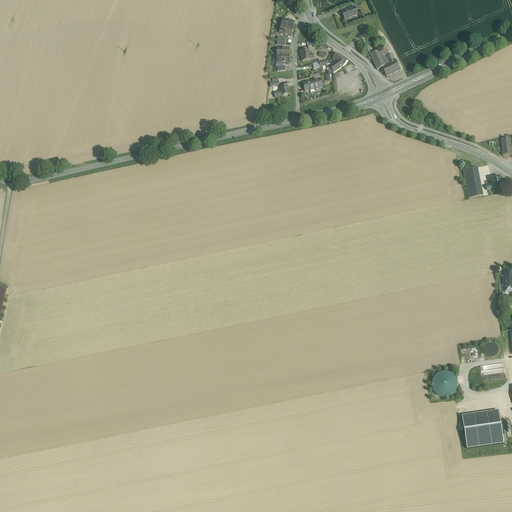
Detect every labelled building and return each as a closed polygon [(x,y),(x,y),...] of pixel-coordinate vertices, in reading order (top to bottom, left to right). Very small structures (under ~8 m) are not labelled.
[(351,10),(342,13),(345,21),(349,19),(349,18),(358,15),(355,7),(350,9),(351,10)] [(295,24),(283,21),(281,27),(293,30),(295,24)] [(293,30),(281,27),(280,34),(291,37),(293,30)] [(377,71),(382,69),(382,68),(389,65),(386,58),(382,50),(373,54),(365,38),(362,40),(377,71)] [(308,50),(300,52),(301,56),(303,62),(310,60),(309,56),(308,50)] [(336,64),(331,68),(333,73),(345,65),(348,62),(337,54),(333,60),(335,61),(337,63),(336,64)] [(390,56),(386,58),(389,65),(382,68),(382,69),(386,77),(400,71),(397,64),(397,63),(396,63),(392,55),(390,56)] [(337,63),(335,61),(331,65),(326,66),(327,75),(333,73),(331,68),(336,64),(337,63)] [(320,67),(319,62),(313,64),(313,66),(308,67),(308,70),(320,68),(320,67)] [(314,82),(303,84),(305,92),(311,91),(314,90),(320,89),(319,85),(322,84),(321,80),(314,82)] [(288,87),(280,88),(281,92),(274,93),(275,98),(290,95),(288,87)] [(510,139),(501,140),(503,156),(511,155),(510,139)] [(477,168),(463,171),(469,199),(483,196),(477,168)] [(500,178),(491,180),(492,185),(486,187),(487,191),(502,188),(500,178)] [(511,278),(511,279),(511,276),(505,276),(505,279),(503,279),(504,293),(511,292),(511,278)] [(497,354),(498,351),(497,348),(496,345),(493,344),(490,343),(487,344),(485,345),(483,348),(483,351),(483,354),(485,356),(487,358),(490,358),(493,358),(496,356),(497,354)] [(480,366),(480,376),(496,375),(495,369),(502,369),(501,365),(480,366)] [(457,390),(458,387),(458,383),(456,379),(454,376),(451,374),(447,373),(443,373),(440,374),(436,376),(434,379),(432,382),(432,386),(433,390),(435,393),(437,396),(441,398),(445,399),(449,398),(452,396),(455,394),(457,390)] [(498,411),(477,413),(479,447),(500,446),(498,411)] [(463,449),(478,449),(477,414),(460,415),(461,432),(462,432),(463,449)]
